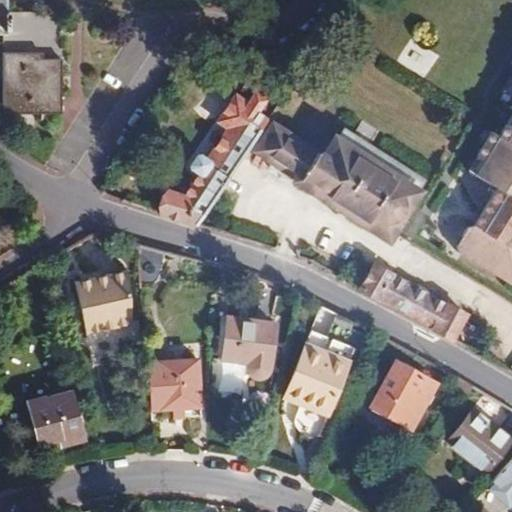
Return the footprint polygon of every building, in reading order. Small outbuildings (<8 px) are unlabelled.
[(0,0),(0,29),(4,30),(4,81),(14,81),(15,109),(45,109),(46,101),(60,101),(60,14),(4,14),(4,0),(0,0)] [(14,81),(4,81),(4,115),(60,114),(60,101),(46,101),(45,109),(15,109),(14,81)] [(170,195),(159,212),(175,218),(201,226),(271,118),(267,115),(274,103),(259,93),(251,105),(239,98),(222,124),(233,131),(214,161),(208,157),(202,158),(192,172),(193,175),(201,180),(188,200),(170,195)] [(511,99),(508,107),(511,109),(511,111),(498,134),(493,130),(469,170),(499,188),(476,227),(469,228),(459,245),(463,252),(511,281),(511,99)] [(421,183),(334,126),(315,154),(276,130),(260,153),(314,188),(311,192),(322,199),(325,195),(386,235),(421,183)] [(166,250),(146,243),(147,276),(167,275),(166,250)] [(451,339),(452,339),(467,313),(375,264),(361,290),(407,315),(451,339)] [(133,268),(87,270),(88,323),(135,321),(133,268)] [(275,326),(229,319),(222,363),(248,367),(249,373),(252,377),(257,379),(260,377),(264,376),(267,375),(268,372),(275,326)] [(353,367),(311,345),(304,358),(346,380),(353,367)] [(149,347),(149,358),(176,357),(176,347),(149,347)] [(149,358),(150,405),(201,403),(199,357),(176,357),(149,358)] [(346,380),(304,358),(286,394),(327,415),(346,380)] [(433,381),(396,360),(375,397),(412,418),(433,381)] [(471,383),(456,375),(443,394),(457,403),(471,383)] [(80,440),(71,395),(53,400),(52,396),(28,401),(37,443),(54,440),(55,445),(80,440)] [(508,438),(474,407),(449,435),(482,466),(508,438)] [(511,451),(486,481),(511,503),(511,451)]
